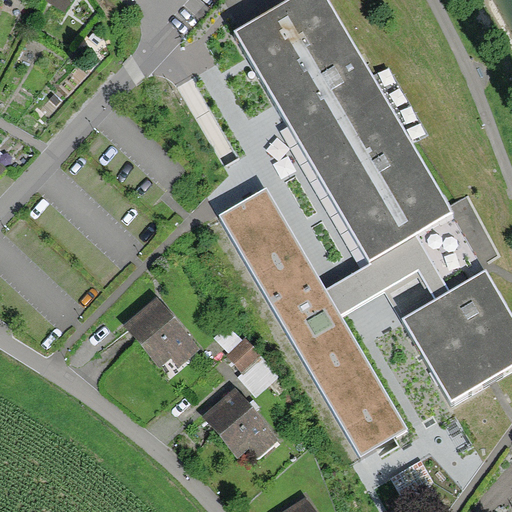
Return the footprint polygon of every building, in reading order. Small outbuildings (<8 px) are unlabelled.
[(304,0),(234,42),(365,264),(415,234),(449,214),(323,0),(304,0)] [(0,181),(11,171),(0,160),(0,181)] [(359,463),(407,435),(341,319),(323,289),(270,194),(221,221),(359,463)] [(480,263),(449,214),(415,234),(365,264),(402,324),(486,273),(480,263)] [(511,375),(511,316),(486,273),(402,324),(454,410),(511,375)] [(127,328),(169,378),(201,350),(159,300),(127,328)] [(264,393),(281,377),(247,339),(229,354),(264,393)] [(283,440),(242,389),(209,414),(241,455),(251,448),(260,459),(283,440)] [(314,511),(306,499),(285,511),(314,511)]
